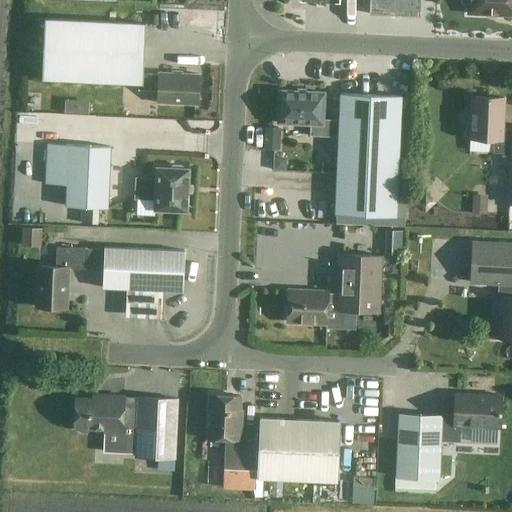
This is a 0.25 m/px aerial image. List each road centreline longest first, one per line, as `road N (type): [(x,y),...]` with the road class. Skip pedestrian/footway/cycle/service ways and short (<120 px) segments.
road 1 (unclassified): [(221,357),(239,38)]
road 2 (unclassified): [(221,357),(387,367),(436,292),(441,249)]
road 3 (unclassified): [(511,50),(239,38)]
